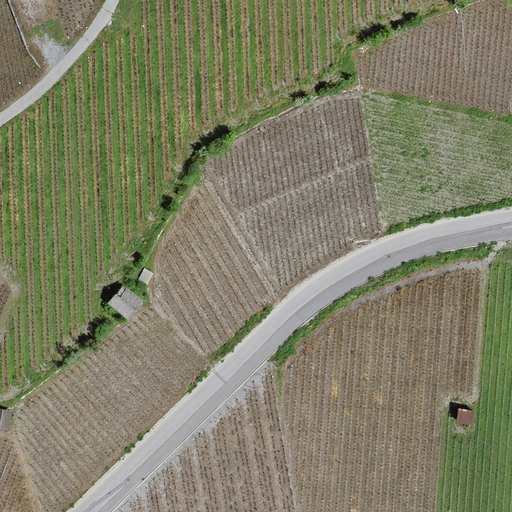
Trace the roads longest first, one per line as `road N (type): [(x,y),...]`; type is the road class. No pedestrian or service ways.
road 1 (tertiary): [(88,511),(308,301),(409,245),(511,222)]
road 2 (track): [(0,118),(44,89),(115,0)]
